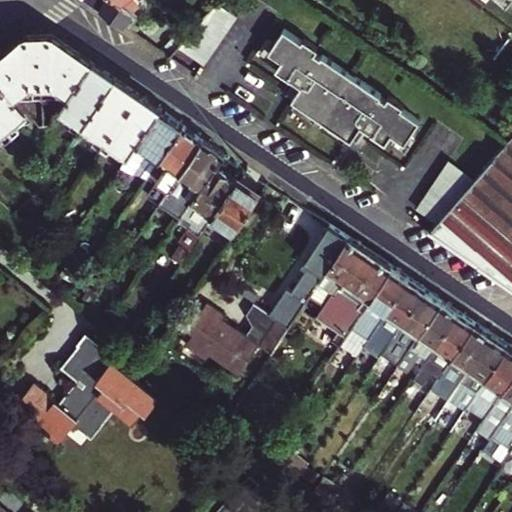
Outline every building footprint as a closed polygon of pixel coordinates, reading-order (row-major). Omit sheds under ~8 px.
[(108,0),(103,8),(130,26),(140,12),(133,8),(144,0),(143,0),(108,0)] [(217,0),(179,44),(206,62),(239,15),(217,0)] [(304,39),(285,27),(276,41),(271,48),(283,57),(279,63),(277,66),(292,76),(294,73),(298,67),(303,71),(309,75),(294,97),(297,99),(320,115),(327,119),(349,134),(353,137),(368,115),(374,118),(379,122),(375,128),(373,131),(387,141),(389,138),(393,132),(407,141),(412,133),(422,118),(404,106),(405,103),(391,94),(388,98),(382,94),(383,92),(324,52),(323,54),(317,51),(320,46),(305,36),(304,39)] [(42,82),(55,81),(71,92),(93,62),(54,34),(39,35),(42,82)] [(0,59),(0,78),(15,96),(30,83),(42,82),(39,35),(27,35),(0,59)] [(276,41),(271,37),(261,52),(279,63),(283,57),(271,48),(276,41)] [(93,62),(71,92),(70,95),(62,106),(83,120),(86,122),(117,78),(93,62)] [(299,77),(303,71),(298,67),(294,73),(299,77)] [(0,78),(0,118),(9,129),(13,126),(29,111),(17,98),(15,96),(0,78)] [(140,93),(117,78),(86,122),(105,135),(109,138),(140,93)] [(42,82),(43,96),(70,95),(71,92),(55,81),(42,82)] [(15,96),(17,98),(43,96),(42,82),(30,83),(15,96)] [(161,108),(140,93),(109,138),(113,140),(132,153),(161,108)] [(320,115),(297,99),(293,106),(316,121),(320,115)] [(62,106),(57,113),(78,127),(83,120),(62,106)] [(161,108),(132,153),(127,160),(125,163),(137,171),(143,171),(150,176),(159,163),(163,157),(185,124),(161,108)] [(13,126),(18,131),(34,117),(29,111),(13,126)] [(0,118),(0,137),(6,132),(9,129),(0,118)] [(379,122),(374,118),(370,125),(375,128),(379,122)] [(349,134),(327,119),(323,125),(345,141),(349,134)] [(86,122),(81,130),(100,142),(105,135),(86,122)] [(206,138),(185,124),(163,157),(171,162),(167,168),(151,193),(163,201),(171,189),(206,138)] [(0,137),(0,147),(11,137),(6,132),(0,137)] [(407,141),(393,132),(389,138),(407,150),(417,136),(412,133),(407,141)] [(511,134),(477,176),(440,220),(432,230),(511,283),(511,134)] [(171,189),(192,203),(217,165),(226,152),(206,138),(171,189)] [(132,153),(113,140),(108,147),(127,160),(132,153)] [(163,157),(159,163),(167,168),(171,162),(163,157)] [(449,157),(418,205),(440,220),(477,176),(449,157)] [(217,165),(192,203),(181,220),(192,227),(187,235),(177,249),(179,250),(186,255),(214,214),(239,179),(217,165)] [(237,230),(261,194),(239,179),(214,214),(237,230)] [(175,228),(187,235),(192,227),(181,220),(175,228)] [(272,311),(291,324),(350,237),(332,224),(308,260),(313,262),(305,274),(294,290),(289,286),(284,293),(272,311)] [(393,265),(365,247),(342,280),(355,287),(335,315),(344,321),(333,339),(340,344),(343,339),(354,322),(393,265)] [(176,269),(186,255),(179,250),(170,264),(176,269)] [(313,262),(308,260),(305,257),(297,268),(305,274),(313,262)] [(369,340),(410,277),(393,265),(354,322),(366,330),(355,347),(361,351),(369,340)] [(426,288),(410,277),(369,340),(385,351),(426,288)] [(258,301),(272,311),(284,293),(270,284),(258,301)] [(399,365),(443,299),(426,288),(385,351),(383,354),(399,365)] [(104,296),(99,293),(92,304),(96,307),(104,296)] [(460,311),(443,299),(399,365),(415,376),(460,311)] [(258,301),(256,300),(248,311),(248,317),(259,324),(261,321),(264,323),(272,311),(258,301)] [(261,321),(259,324),(252,335),(227,317),(230,313),(214,301),(194,327),(200,332),(191,343),(211,358),(215,352),(242,372),(264,343),(274,350),(291,324),(272,311),(264,323),(261,321)] [(476,322),(460,311),(415,376),(432,387),(476,322)] [(354,322),(343,339),(355,347),(366,330),(354,322)] [(492,332),(476,322),(432,387),(425,398),(433,404),(441,392),(454,373),(461,378),(492,332)] [(142,404),(146,407),(156,394),(112,355),(115,352),(86,327),(76,339),(80,342),(64,360),(86,379),(82,383),(78,379),(71,387),(73,393),(65,402),(40,380),(25,398),(40,412),(34,418),(55,437),(77,413),(91,426),(113,401),(130,416),(142,404)] [(492,332),(461,378),(448,397),(448,399),(455,404),(460,396),(469,383),(478,389),(509,344),(492,332)] [(511,376),(511,346),(509,344),(478,389),(469,402),(460,416),(468,422),(480,405),(488,411),(511,376)] [(454,373),(441,392),(448,397),(461,378),(454,373)] [(511,376),(488,411),(485,417),(492,422),(477,445),(483,449),(487,442),(511,405),(511,376)] [(469,402),(478,389),(469,383),(460,396),(469,402)] [(511,405),(487,442),(497,448),(507,432),(511,435),(511,405)] [(487,442),(483,449),(492,455),(497,448),(487,442)] [(251,471),(214,511),(258,511),(276,493),(251,471)] [(341,490),(325,477),(318,489),(334,501),(341,490)] [(349,511),(357,501),(341,490),(334,501),(346,511),(349,511)] [(11,511),(2,503),(0,505),(0,511),(11,511)]
